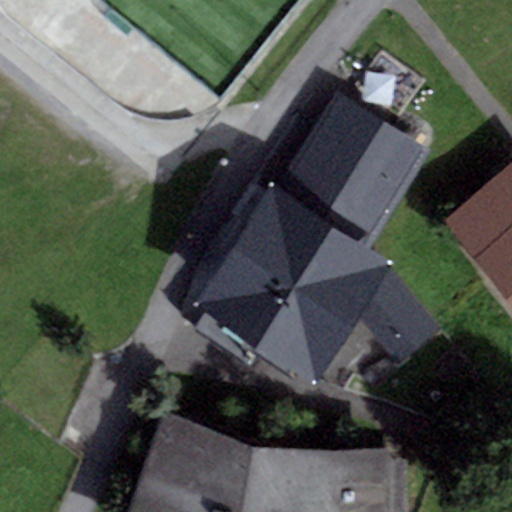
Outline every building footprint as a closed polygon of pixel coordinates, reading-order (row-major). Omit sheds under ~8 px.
[(354,247),(397,179),(320,130),(197,323),(248,356),(255,345),(294,370),(346,288),(367,255),(354,247)] [(511,168),(465,209),(511,263),(511,168)] [(367,255),(346,288),(398,345),(428,317),(370,249),(367,255)] [(26,354),(79,392),(96,357),(52,326),(26,354)] [(26,354),(0,380),(0,397),(60,440),(79,392),(26,354)] [(491,402),(472,426),(492,442),(511,418),(491,402)] [(379,511),(380,458),(375,452),(338,452),(333,456),(333,469),(302,469),(303,462),(260,459),(261,452),(218,445),(220,438),(178,427),(180,420),(172,418),(166,422),(134,511),(379,511)]
